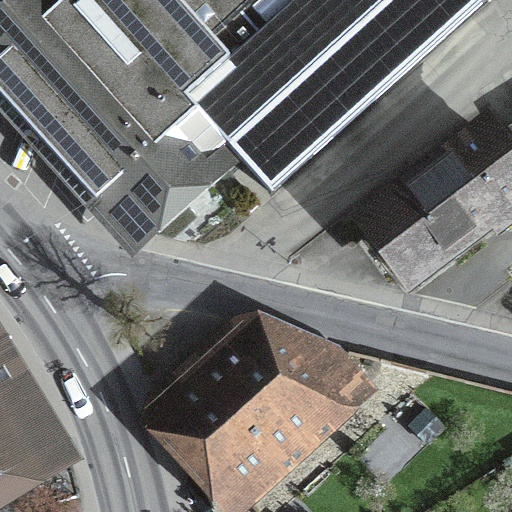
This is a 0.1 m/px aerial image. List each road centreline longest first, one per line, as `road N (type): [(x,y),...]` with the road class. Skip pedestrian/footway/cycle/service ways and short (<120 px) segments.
road 1 (tertiary): [(511,361),(121,272),(41,291)]
road 2 (primary): [(41,291),(100,390),(138,511)]
